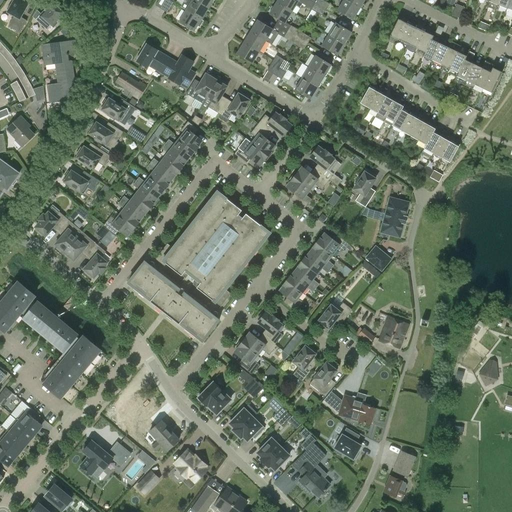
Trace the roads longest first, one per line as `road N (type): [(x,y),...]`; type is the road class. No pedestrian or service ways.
road 1 (residential): [(16,225),(63,146),(125,9)]
road 2 (residential): [(139,345),(5,511)]
road 3 (residential): [(98,301),(207,163)]
road 4 (residential): [(296,511),(171,394)]
road 5 (residential): [(431,187),(315,115)]
road 6 (residential): [(171,394),(255,291)]
road 7 (residential): [(466,120),(353,53)]
road 8 (residential): [(255,291),(300,227),(260,194)]
road 9 (residential): [(511,56),(404,0)]
